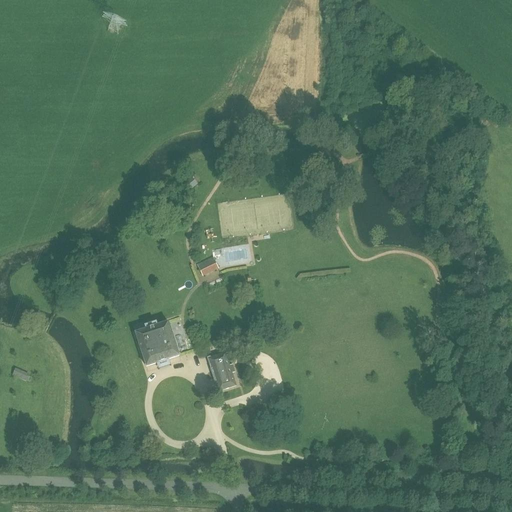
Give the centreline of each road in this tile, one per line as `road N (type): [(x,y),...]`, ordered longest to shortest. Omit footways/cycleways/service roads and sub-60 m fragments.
road 1 (unclassified): [(511,499),(231,488)]
road 2 (unclassified): [(231,488),(0,480)]
